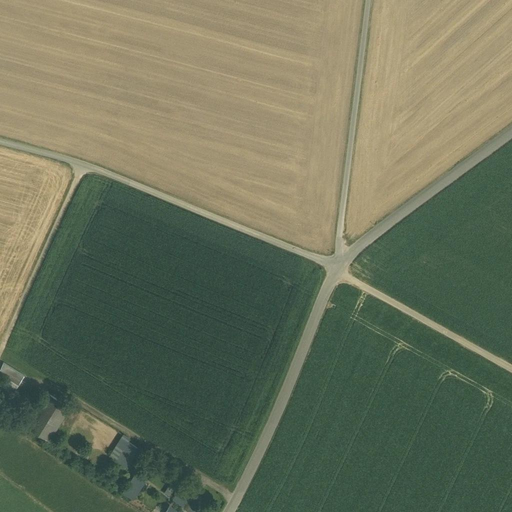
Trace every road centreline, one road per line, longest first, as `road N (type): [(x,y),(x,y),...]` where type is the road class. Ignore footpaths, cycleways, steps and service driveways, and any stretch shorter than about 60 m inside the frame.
road 1 (track): [(0,143),(106,175),(323,262),(511,368)]
road 2 (residential): [(335,269),(267,435),(225,511)]
road 3 (unclassified): [(511,132),(335,269)]
road 4 (track): [(202,481),(47,384),(26,380)]
road 5 (track): [(0,352),(82,167)]
